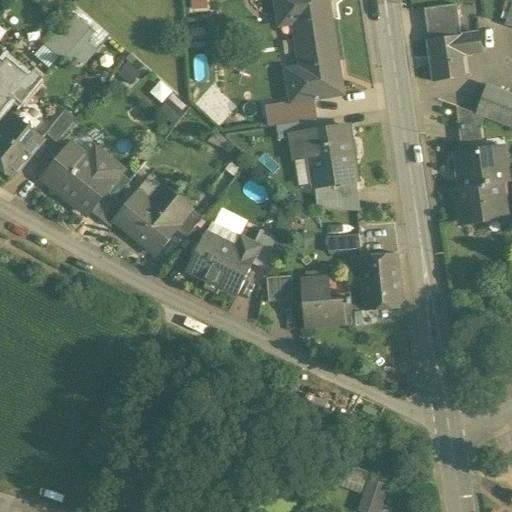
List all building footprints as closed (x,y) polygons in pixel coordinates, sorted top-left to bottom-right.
[(70,0),(40,0),(59,15),(70,0)] [(191,0),(193,9),(209,8),(208,0),(191,0)] [(276,0),(279,17),(293,15),(303,78),(289,80),(293,102),(343,94),(327,0),(276,0)] [(454,3),(425,7),(429,39),(459,35),(454,3)] [(76,6),(46,43),(62,56),(93,20),(76,6)] [(93,20),(62,56),(68,62),(74,56),(84,64),(109,35),(93,20)] [(208,28),(193,28),(192,36),(208,37),(208,28)] [(477,32),(459,35),(462,53),(480,51),(477,32)] [(459,35),(429,39),(435,79),(465,75),(462,53),(459,35)] [(0,68),(0,101),(6,106),(30,78),(7,60),(0,68)] [(137,64),(124,67),(127,81),(140,78),(137,64)] [(511,94),(487,85),(476,114),(485,117),(511,127),(511,94)] [(171,98),(154,114),(169,129),(186,113),(171,98)] [(314,104),(282,109),(285,125),(316,120),(314,104)] [(476,114),(458,107),(458,120),(481,129),(485,117),(476,114)] [(282,109),(275,110),(277,126),(285,125),(282,109)] [(65,111),(46,134),(57,143),(77,120),(65,111)] [(15,116),(0,133),(0,168),(13,179),(45,140),(34,131),(33,122),(26,117),(18,118),(15,116)] [(285,125),(277,126),(279,139),(293,137),(293,136),(318,132),(316,120),(285,125)] [(481,129),(458,120),(458,143),(481,143),(481,129)] [(318,132),(293,136),(293,137),(296,158),(311,156),(316,187),(356,181),(348,128),(318,132)] [(79,137),(44,180),(88,215),(90,212),(106,192),(122,171),(79,137)] [(501,149),(456,156),(458,175),(460,174),(462,189),(499,183),(505,182),(501,149)] [(462,189),(458,189),(459,200),(457,200),(460,221),(501,215),(498,199),(502,199),(499,183),(462,189)] [(357,186),(336,189),(337,193),(326,195),(328,209),(361,212),(357,186)] [(153,207),(136,193),(125,207),(114,220),(116,222),(158,256),(178,230),(193,212),(190,210),(162,188),(161,189),(165,193),(153,207)] [(294,189),(285,189),(285,193),(282,206),(291,206),(294,189)] [(115,200),(106,192),(90,212),(99,220),(115,200)] [(115,200),(99,220),(110,228),(116,222),(114,220),(125,207),(115,200)] [(193,212),(178,230),(187,238),(203,218),(191,209),(190,210),(193,212)] [(304,213),(290,210),(288,217),(302,220),(304,213)] [(280,215),(269,212),(267,225),(278,227),(279,219),(280,215)] [(292,222),(279,219),(278,227),(291,229),(292,222)] [(209,222),(186,269),(236,295),(251,264),(260,246),(259,246),(209,222)] [(265,232),(259,246),(260,246),(251,264),(268,272),(276,237),(265,232)] [(359,235),(328,237),(329,253),(361,251),(359,235)] [(398,254),(360,257),(366,312),(403,309),(398,254)] [(292,276),(268,279),(269,302),(294,301),(292,276)] [(330,278),(302,280),(306,328),(354,324),(352,299),(331,300),(330,278)] [(501,306),(483,303),(481,313),(499,316),(501,306)] [(371,473),(340,462),(332,484),(363,495),(371,473)] [(387,486),(371,481),(361,511),(390,511),(391,511),(380,508),(387,486)]
